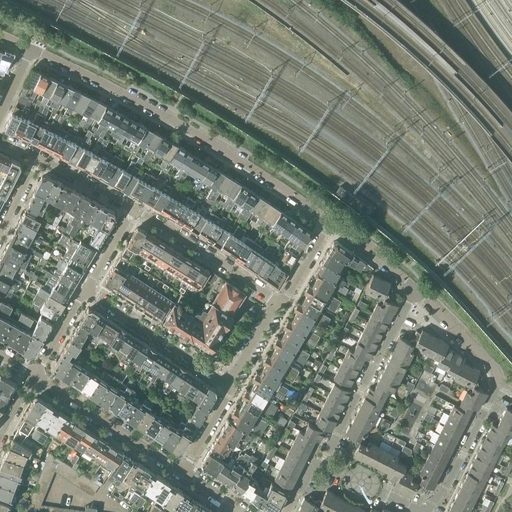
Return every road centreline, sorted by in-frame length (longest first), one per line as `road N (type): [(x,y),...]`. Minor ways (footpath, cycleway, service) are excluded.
road 1 (residential): [(332,223),(166,117),(30,47)]
road 2 (residential): [(321,462),(415,288)]
road 3 (residential): [(183,471),(34,376)]
road 4 (residential): [(132,209),(278,302)]
road 5 (residential): [(230,384),(86,289)]
road 6 (residential): [(497,381),(446,487),(425,511)]
road 7 (residential): [(415,288),(495,367),(497,381)]
